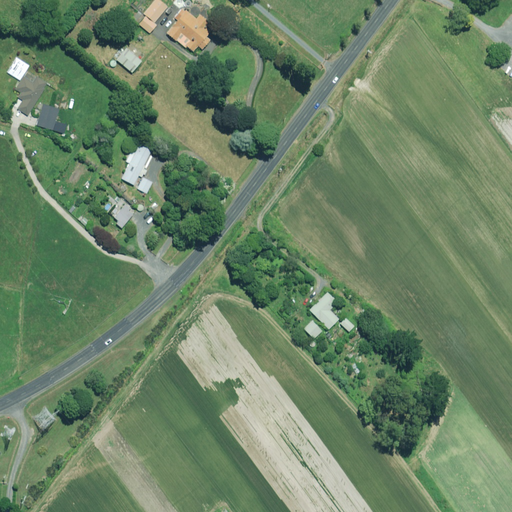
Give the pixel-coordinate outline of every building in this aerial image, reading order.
[(144,15),(154,24),(164,12),(168,7),(159,0),(155,0),(144,15)] [(196,20),(186,11),(168,34),(185,48),(186,46),(193,52),(214,26),(200,15),(196,20)] [(142,61),(127,49),(117,60),(132,73),(142,61)] [(47,84),(37,77),(33,83),(24,77),(16,90),(21,93),(19,98),(23,101),(18,109),(28,115),(43,92),(42,92),(47,84)] [(46,106),(41,102),(32,114),(38,118),(46,106)] [(139,176),(142,177),(144,174),(145,175),(147,171),(143,169),(152,153),(139,146),(133,158),(129,156),(126,162),(130,164),(122,179),(134,185),(139,176)] [(153,183),(143,178),(138,189),(147,194),(153,183)] [(134,215),(129,211),(131,209),(126,205),(124,206),(114,218),(118,222),(116,224),(122,229),(134,215)] [(338,304),(328,293),(310,311),(329,330),(339,320),(331,311),(338,304)] [(354,327),(346,318),(340,324),(349,332),(354,327)] [(322,331),(312,321),(304,329),(314,339),(322,331)] [(346,454),(342,457),(347,463),(351,459),(346,454)]
